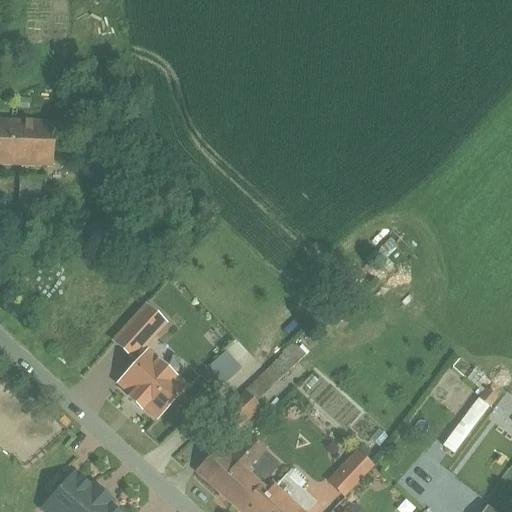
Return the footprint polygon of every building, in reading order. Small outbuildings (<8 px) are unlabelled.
[(56,123),(0,121),(0,165),(54,168),(56,123)] [(47,178),(21,177),(20,202),(47,203),(47,178)] [(133,359),(142,349),(164,324),(146,308),(115,343),(133,359)] [(139,365),(120,385),(133,396),(130,400),(141,410),(145,407),(157,418),(185,388),(142,349),(133,359),(139,365)] [(255,384),(214,423),(229,439),(261,409),(246,393),(256,384),(255,384)] [(448,447),(460,455),(493,406),(481,398),(448,447)] [(250,437),(230,458),(220,448),(199,472),(241,510),(243,509),(262,487),(273,475),(258,460),(266,451),(250,437)] [(358,454),(331,483),(347,498),(374,469),(358,454)] [(306,480),(297,471),(293,471),(288,476),(302,489),(306,484),(306,480)] [(115,511),(75,476),(44,510),(46,511),(115,511)] [(277,488),(271,483),(265,490),(262,487),(243,509),(245,511),(302,511),(291,502),(302,489),(288,476),(277,488)]
